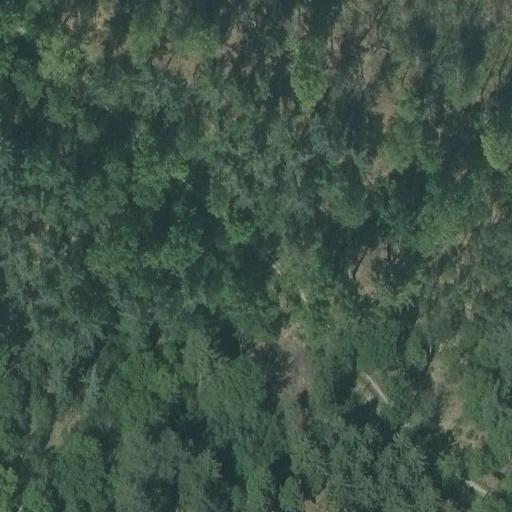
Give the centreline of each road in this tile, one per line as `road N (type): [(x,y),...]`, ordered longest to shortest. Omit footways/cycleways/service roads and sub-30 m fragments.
road 1 (track): [(511,508),(417,462),(3,0)]
road 2 (track): [(251,285),(19,511)]
